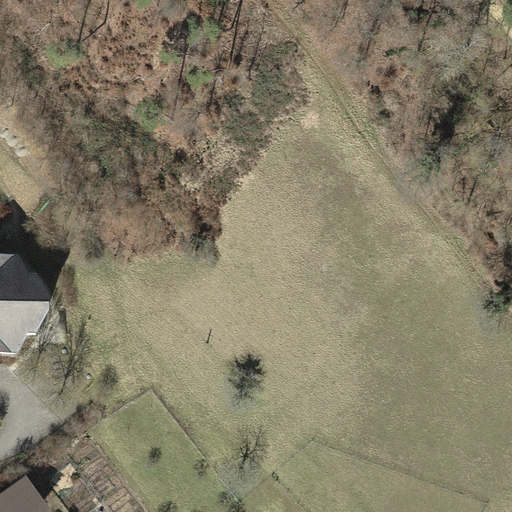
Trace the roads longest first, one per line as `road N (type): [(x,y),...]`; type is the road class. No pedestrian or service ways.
road 1 (track): [(0,6),(100,105)]
road 2 (track): [(247,0),(309,119)]
